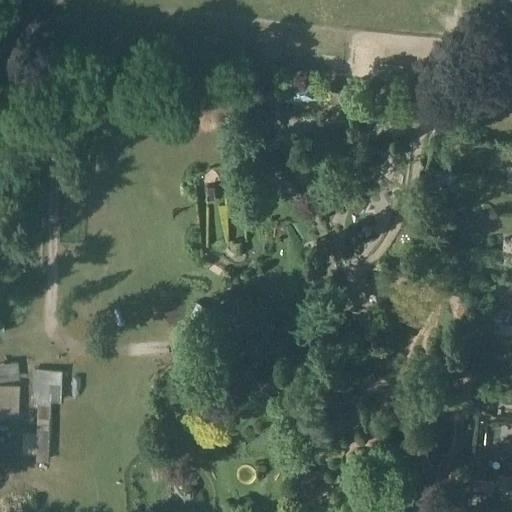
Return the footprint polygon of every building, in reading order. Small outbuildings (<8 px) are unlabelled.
[(382,61),(380,78),(402,80),(403,63),(382,61)] [(314,81),(294,83),(295,98),(315,95),(314,81)] [(426,186),(426,188),(439,191),(442,174),(429,171),(426,186)] [(511,239),(505,238),(503,249),(511,250),(511,239)] [(436,271),(418,269),(417,279),(435,281),(436,271)] [(415,278),(402,285),(407,295),(421,289),(415,278)] [(328,290),(316,293),(319,305),(331,302),(333,308),(345,304),(339,286),(338,287),(335,279),(326,282),(328,290)] [(254,335),(253,310),(220,312),(222,337),(254,335)] [(475,330),(491,332),(493,322),(476,320),(475,330)] [(60,401),(61,370),(33,369),(31,402),(36,403),(34,459),(47,460),(50,400),(60,401)] [(272,377),(257,393),(275,401),(286,390),(272,377)] [(0,382),(0,415),(17,416),(18,383),(0,382)] [(499,487),(508,488),(510,475),(500,474),(499,487)]
